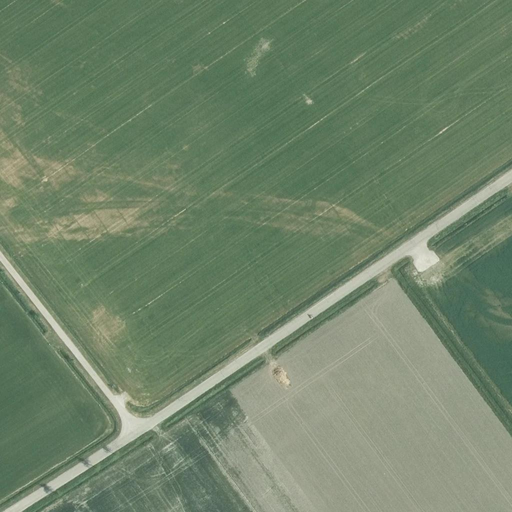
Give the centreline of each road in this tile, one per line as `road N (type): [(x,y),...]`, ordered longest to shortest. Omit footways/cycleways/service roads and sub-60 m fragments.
road 1 (unclassified): [(138,431),(511,176)]
road 2 (unclassified): [(138,431),(0,256)]
road 3 (unclassified): [(12,511),(138,431)]
